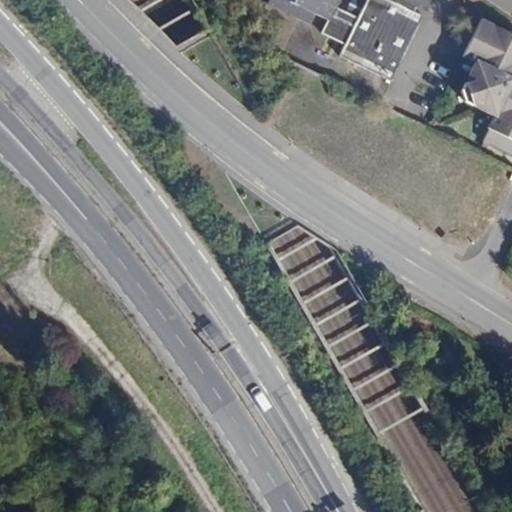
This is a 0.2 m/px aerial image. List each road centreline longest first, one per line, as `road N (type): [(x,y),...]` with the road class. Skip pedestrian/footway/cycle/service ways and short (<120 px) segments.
road 1 (primary): [(347,511),(298,416),(231,315),(116,158),(0,25)]
road 2 (primary): [(330,511),(217,337),(0,78)]
road 3 (tertiary): [(471,301),(211,125),(83,0)]
road 4 (track): [(66,193),(28,282),(102,349),(219,511)]
road 5 (primary): [(66,193),(174,331),(289,511)]
